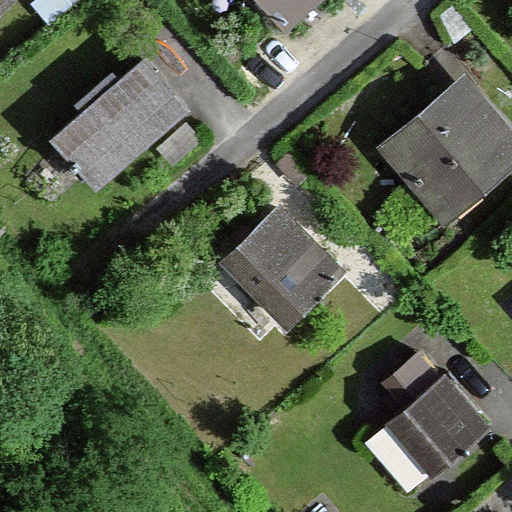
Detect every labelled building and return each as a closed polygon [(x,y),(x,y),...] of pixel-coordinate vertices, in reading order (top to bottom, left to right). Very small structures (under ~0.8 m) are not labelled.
[(243,0),(278,39),(322,0),(243,0)] [(40,142),(86,193),(177,113),(131,62),(40,142)] [(438,227),(511,163),(511,139),(458,77),(373,151),(438,227)] [(268,328),(332,269),(271,204),(208,262),(268,328)] [(242,432),(275,405),(247,371),(214,398),(242,432)] [(398,496),(479,422),(435,373),(353,447),(398,496)]
